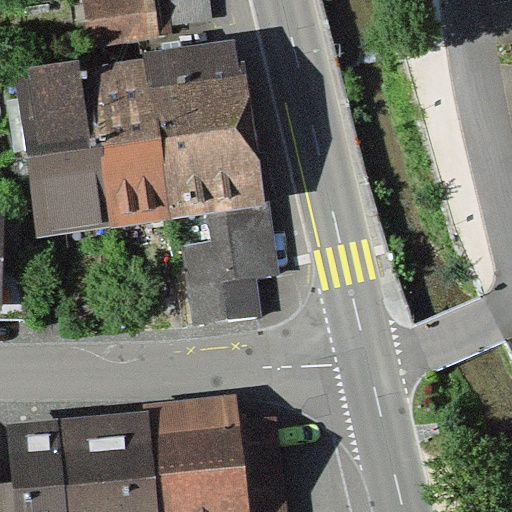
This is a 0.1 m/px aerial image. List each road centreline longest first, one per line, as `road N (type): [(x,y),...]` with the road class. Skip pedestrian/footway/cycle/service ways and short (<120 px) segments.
road 1 (secondary): [(284,0),(367,360)]
road 2 (residential): [(367,360),(205,376),(0,382)]
road 3 (residential): [(511,241),(455,0)]
road 4 (residential): [(367,360),(511,301)]
road 5 (secondary): [(367,360),(402,511)]
